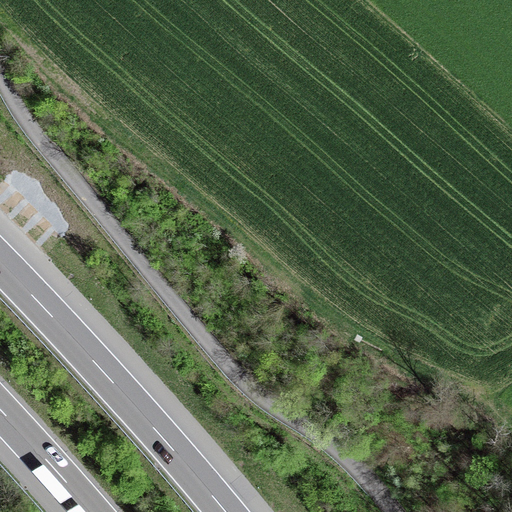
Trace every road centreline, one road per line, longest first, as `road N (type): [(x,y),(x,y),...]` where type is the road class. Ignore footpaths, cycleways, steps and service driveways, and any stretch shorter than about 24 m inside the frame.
road 1 (track): [(392,511),(348,459),(230,369),(40,140),(0,77)]
road 2 (motorway): [(225,511),(0,262)]
road 3 (motorway): [(0,409),(91,511)]
